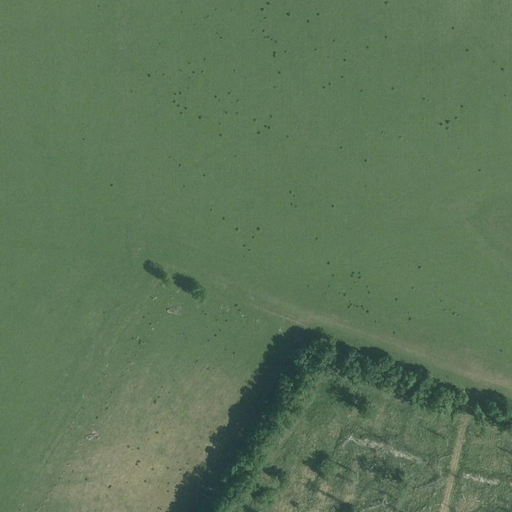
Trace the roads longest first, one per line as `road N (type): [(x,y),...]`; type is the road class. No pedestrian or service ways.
road 1 (track): [(188,511),(300,325)]
road 2 (track): [(459,377),(430,511)]
